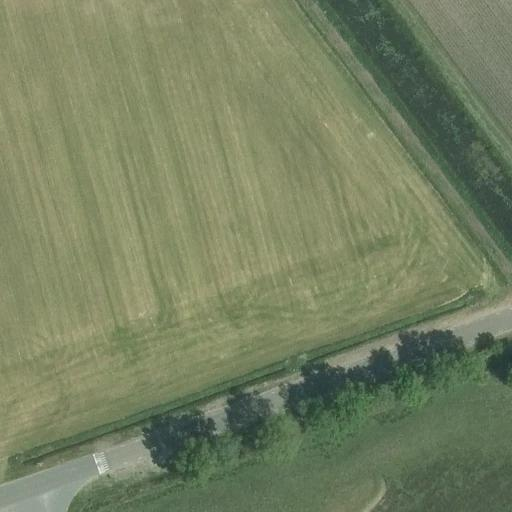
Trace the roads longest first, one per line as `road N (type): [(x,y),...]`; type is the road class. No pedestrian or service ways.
road 1 (tertiary): [(41,483),(511,317)]
road 2 (track): [(308,0),(511,277)]
road 3 (track): [(511,129),(414,0)]
